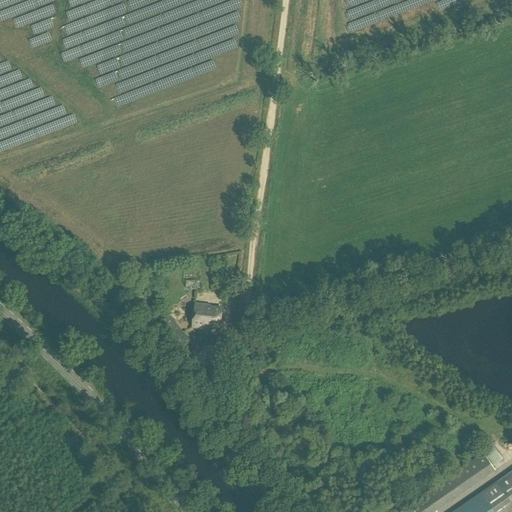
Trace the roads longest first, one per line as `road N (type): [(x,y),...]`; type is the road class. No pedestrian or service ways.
road 1 (unclassified): [(267,511),(226,454),(283,0)]
road 2 (secondary): [(188,511),(60,364),(0,309)]
